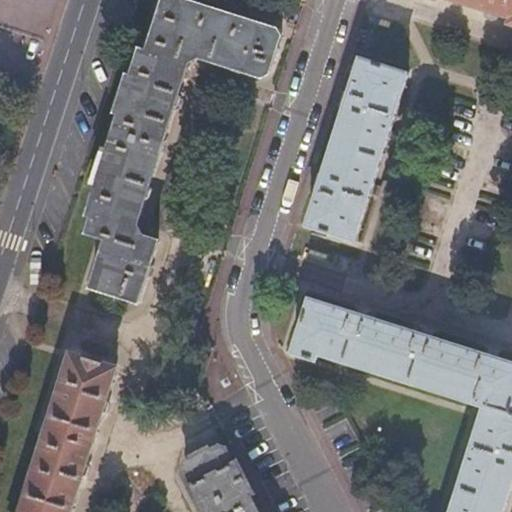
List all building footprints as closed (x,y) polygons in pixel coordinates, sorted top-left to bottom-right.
[(134,77),(129,76),(118,111),(123,113),(111,150),(106,149),(94,185),(99,187),(91,213),(96,215),(91,230),(110,236),(96,286),(140,300),(160,239),(144,234),(138,221),(190,62),(200,58),(261,77),(271,72),(280,41),(275,30),(177,0),(173,0),(165,4),(149,54),(142,52),(134,77)] [(511,0),(449,0),(485,11),(484,14),(498,19),(499,16),(511,19),(511,20),(510,25),(511,25),(511,0)] [(409,74),(362,59),(311,225),(328,231),(326,237),(340,242),(342,236),(356,240),(409,74)] [(511,361),(313,298),(295,350),(320,358),(322,352),(487,405),(452,511),(504,511),(511,490),(511,361)] [(81,354),(71,359),(22,511),(73,511),(117,376),(111,364),(81,354)] [(259,511),(250,492),(254,490),(239,461),(234,463),(227,450),(218,447),(211,451),(210,447),(194,455),(195,458),(187,463),(184,473),(200,503),(197,504),(201,511),(259,511)]
